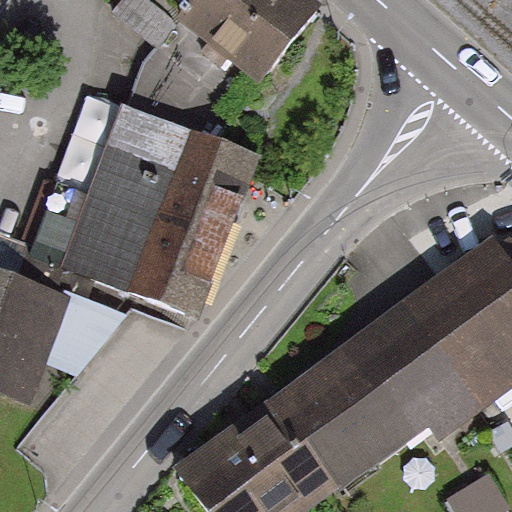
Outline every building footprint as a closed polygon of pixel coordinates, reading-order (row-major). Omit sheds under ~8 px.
[(302,21),(273,0),(188,0),(163,35),(246,96),(302,21)] [(194,333),(249,161),(88,110),(34,283),(194,333)] [(511,384),(511,274),(487,240),(348,339),(418,436),(425,446),(511,384)] [(65,308),(0,284),(0,409),(24,418),(65,308)] [(418,436),(348,339),(258,403),(328,500),(418,436)] [(311,511),(328,500),(258,403),(156,476),(182,511),(311,511)]
